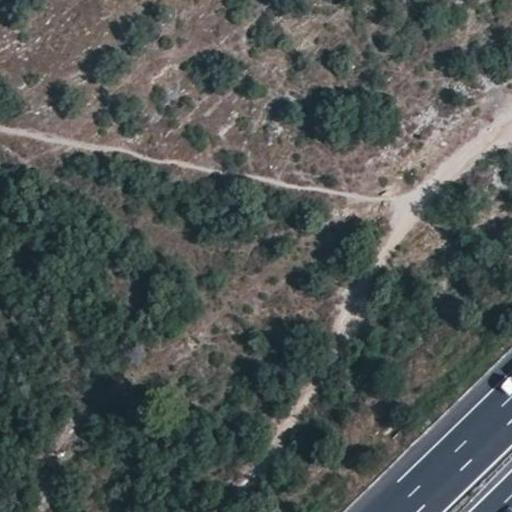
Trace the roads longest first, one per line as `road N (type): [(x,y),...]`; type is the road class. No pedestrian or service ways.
road 1 (track): [(0,127),(400,204),(511,128)]
road 2 (unclassified): [(511,115),(455,157),(365,264),(284,444),(226,511)]
road 3 (motorway): [(511,409),(407,511)]
